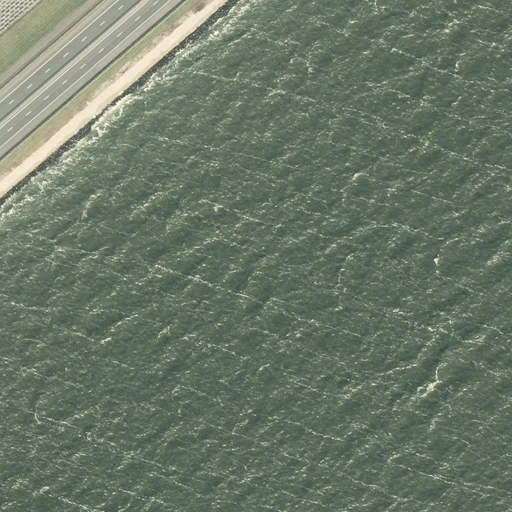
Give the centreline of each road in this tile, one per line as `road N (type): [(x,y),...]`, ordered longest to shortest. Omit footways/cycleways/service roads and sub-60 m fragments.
road 1 (motorway): [(0,134),(155,0)]
road 2 (motorway): [(125,0),(0,108)]
